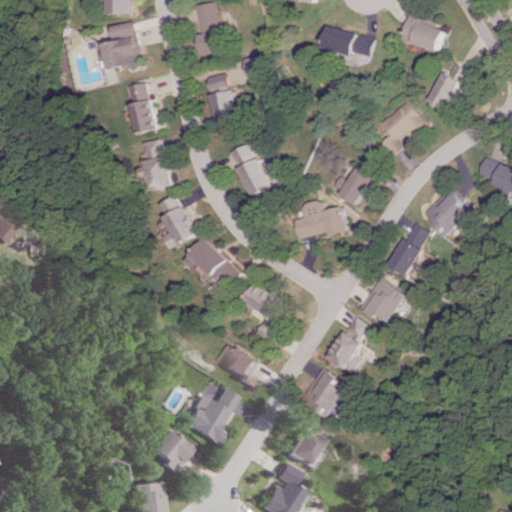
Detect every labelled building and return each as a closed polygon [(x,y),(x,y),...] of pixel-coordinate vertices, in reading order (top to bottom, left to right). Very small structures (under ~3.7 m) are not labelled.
[(139,13),(138,0),(115,0),(116,13),(139,13)] [(202,34),(206,53),(231,49),(222,1),(201,5),(206,33),(202,34)] [(449,29),(421,19),(423,15),(413,12),(404,37),(442,50),(449,29)] [(112,43),(117,68),(135,65),(136,68),(148,66),(139,21),(118,25),(121,41),(112,43)] [(379,38),(332,24),(325,47),(356,55),(357,51),(374,56),(379,38)] [(247,58),(252,78),(270,73),(265,53),(247,58)] [(433,100),(452,109),(473,69),(459,62),(454,73),(448,70),(433,100)] [(212,77),(224,124),(247,119),(239,87),(234,88),(230,72),(212,77)] [(165,129),(154,81),(135,85),(145,133),(165,129)] [(384,122),(395,135),(384,143),(394,156),(412,142),(410,140),(431,122),(412,99),(384,122)] [(150,142),(154,158),(171,154),(167,138),(150,142)] [(235,151),(257,196),(287,181),(276,158),(264,164),(253,142),(235,151)] [(181,185),(174,155),(152,160),(159,190),(181,185)] [(485,175),(511,186),(511,163),(493,155),(485,175)] [(376,175),(359,167),(353,180),(343,176),(336,190),(363,202),(376,175)] [(432,212),(454,237),(480,213),(458,188),(432,212)] [(177,248),(205,234),(185,194),(166,203),(174,217),(164,222),(177,248)] [(302,237),(331,231),(331,234),(349,231),(344,206),(327,209),(325,199),(304,203),(307,217),(298,218),(302,237)] [(438,231),(421,221),(396,264),(414,275),(430,249),(427,247),(438,231)] [(204,260),(232,287),(246,272),(211,238),(190,260),(197,267),(204,260)] [(373,308),(397,323),(416,293),(392,278),(373,308)] [(286,296),(258,284),(250,303),(277,315),(286,296)] [(354,329),(369,337),(376,324),(362,316),(354,329)] [(376,360),(382,351),(350,331),(334,356),(361,373),(371,356),(376,360)] [(245,386),(261,360),(235,344),(221,366),(236,375),(233,379),(245,386)] [(329,368),(309,399),(344,421),(353,405),(348,402),(355,390),(344,382),(346,379),(329,368)] [(178,423),(211,442),(218,430),(214,428),(232,395),(218,386),(209,401),(195,393),(178,423)] [(281,455),(299,464),(320,420),(302,411),(281,455)] [(145,437),(150,441),(145,448),(158,458),(155,462),(166,471),(185,447),(155,424),(145,437)] [(267,484),(253,506),(263,511),(290,511),(302,493),(286,483),(294,470),(278,461),(269,476),(276,481),(273,487),(267,484)] [(124,483),(126,511),(159,511),(156,480),(124,483)]
